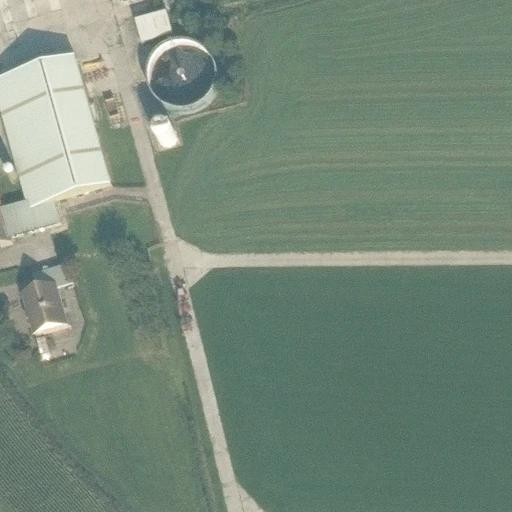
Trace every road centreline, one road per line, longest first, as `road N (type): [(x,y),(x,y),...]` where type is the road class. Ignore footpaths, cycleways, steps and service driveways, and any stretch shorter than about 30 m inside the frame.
road 1 (track): [(173,261),(511,258)]
road 2 (track): [(101,0),(173,261)]
road 3 (track): [(173,261),(232,511)]
